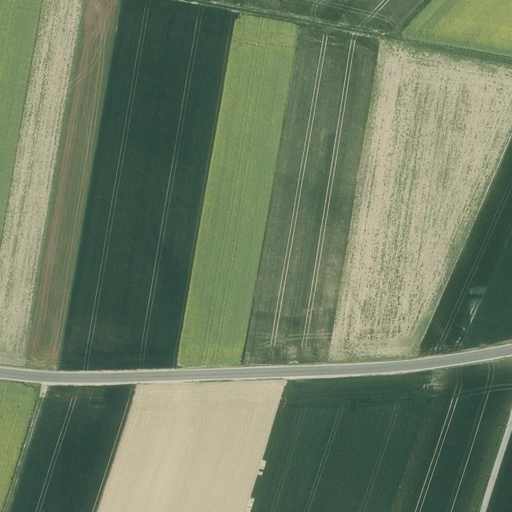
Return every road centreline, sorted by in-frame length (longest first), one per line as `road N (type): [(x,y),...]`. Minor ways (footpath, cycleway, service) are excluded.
road 1 (tertiary): [(511,351),(386,368),(116,378),(0,373)]
road 2 (track): [(179,0),(511,61)]
road 3 (track): [(3,511),(46,378)]
